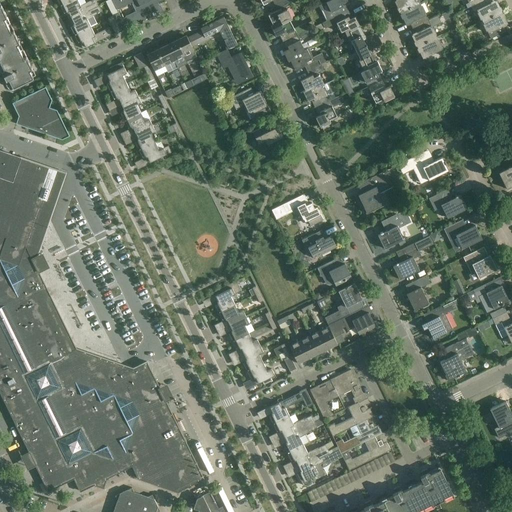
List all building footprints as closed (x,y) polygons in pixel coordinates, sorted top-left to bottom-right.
[(77,0),(69,0),(60,5),(64,13),(67,12),(69,15),(67,16),(68,19),(97,4),(94,0),(90,0),(80,5),(77,0)] [(111,0),(117,10),(135,1),(137,0),(111,0)] [(139,10),(121,19),(126,28),(162,10),(157,1),(154,2),(153,0),(137,0),(135,1),(139,10)] [(289,0),(285,0),(277,4),(279,9),(268,15),(273,25),(280,21),(282,24),(289,20),(292,19),(286,8),(291,5),(289,0)] [(346,0),(329,0),(326,2),(332,14),(321,19),(322,23),(348,10),(344,2),(347,1),(346,0)] [(418,0),(393,0),(400,13),(420,3),(418,0)] [(491,0),(482,0),(470,6),(473,12),(477,10),(482,21),(502,12),(496,0),(492,2),(491,0)] [(0,27),(10,23),(0,3),(0,27)] [(412,28),(428,20),(420,3),(400,13),(406,25),(409,23),(412,28)] [(68,19),(70,23),(72,22),(74,25),(71,27),(74,34),(90,26),(97,23),(93,15),(100,11),(97,4),(68,19)] [(352,18),(348,10),(322,23),(325,29),(336,23),(341,33),(344,31),(348,29),(350,32),(360,27),(355,16),(352,18)] [(508,24),(502,12),(482,21),(491,39),(507,31),(504,25),(508,24)] [(112,15),(120,31),(126,28),(121,19),(118,13),(112,15)] [(115,34),(120,31),(112,15),(107,18),(115,34)] [(428,20),(412,28),(415,33),(411,35),(417,47),(437,37),(432,28),(441,23),(438,16),(428,20)] [(187,38),(192,47),(210,38),(209,36),(218,31),(227,49),(237,44),(224,17),(215,21),(215,22),(201,28),(202,31),(187,38)] [(283,42),(306,30),(309,29),(305,22),(293,29),(289,20),(282,24),(280,21),(273,25),(271,26),(275,36),(279,34),(283,42)] [(10,23),(0,27),(0,60),(23,49),(10,23)] [(94,35),(90,26),(74,34),(78,42),(81,41),(83,44),(81,45),(83,49),(112,34),(109,28),(94,35)] [(348,29),(344,31),(349,42),(351,41),(355,50),(379,38),(376,32),(365,38),(360,27),(350,32),(348,29)] [(306,30),(283,42),(286,50),(283,51),(288,62),(290,61),(297,57),(296,54),(304,50),(300,41),(302,40),(302,39),(309,35),(306,30)] [(186,36),(176,41),(186,61),(196,56),(192,47),(187,38),(186,36)] [(445,54),(437,37),(417,47),(423,59),(426,57),(429,62),(445,54)] [(379,38),(355,50),(360,59),(358,60),(363,71),(368,69),(367,66),(377,61),(371,50),(382,44),(379,38)] [(176,66),(177,69),(187,64),(186,61),(176,41),(166,46),(171,56),(176,66)] [(166,46),(156,50),(166,71),(176,66),(171,56),(166,46)] [(307,65),(309,70),(325,62),(326,62),(321,52),(313,57),(309,48),(304,50),(296,54),(297,57),(290,61),(295,70),(307,65)] [(23,49),(0,60),(0,66),(2,70),(0,71),(0,74),(1,78),(4,76),(12,92),(34,81),(32,77),(35,75),(23,49)] [(231,57),(227,49),(216,54),(221,65),(226,63),(232,76),(235,74),(239,83),(253,76),(241,52),(231,57)] [(166,71),(156,50),(147,55),(157,76),(167,71),(166,71)] [(146,73),(150,71),(141,53),(134,57),(140,69),(143,67),(146,73)] [(342,56),(336,59),(340,66),(345,63),(342,56)] [(368,69),(363,71),(356,74),(360,83),(362,84),(365,83),(368,87),(382,80),(378,72),(382,71),(377,61),(367,66),(368,69)] [(106,84),(110,91),(126,83),(122,75),(127,73),(121,62),(109,68),(111,73),(104,76),(106,80),(108,79),(109,82),(106,84)] [(325,62),(309,70),(312,75),(300,81),(305,90),(312,87),(314,90),(322,86),(324,85),(318,73),(324,70),(322,67),(326,64),(325,62)] [(194,78),(197,84),(206,79),(204,74),(194,78)] [(386,88),(382,80),(368,87),(375,102),(383,99),(384,102),(394,97),(389,86),(386,88)] [(117,102),(118,105),(138,95),(135,89),(131,92),(126,83),(110,91),(114,99),(117,98),(119,101),(117,102)] [(314,90),(312,87),(305,90),(303,91),(308,102),(311,100),(315,108),(329,101),(322,86),(314,90)] [(52,100),(45,87),(12,103),(24,126),(62,140),(69,136),(57,110),(49,107),(52,100)] [(270,110),(260,91),(254,94),(251,87),(230,98),(236,109),(244,105),(247,112),(246,113),(249,120),(251,119),(270,110)] [(138,95),(118,105),(120,109),(122,108),(124,111),(121,113),(124,120),(140,112),(137,104),(141,102),(138,95)] [(329,101),(315,108),(319,115),(315,117),(320,127),(330,122),(329,120),(337,117),(332,108),(344,102),(341,95),(329,101)] [(140,112),(124,120),(128,128),(131,127),(133,130),(131,131),(132,134),(152,124),(149,118),(145,120),(140,112)] [(175,131),(179,129),(176,123),(167,127),(170,134),(175,131)] [(135,142),(138,149),(155,141),(151,133),(155,131),(152,124),(132,134),(134,138),(136,137),(138,140),(135,142)] [(252,133),(258,144),(265,141),(269,148),(274,145),(275,148),(285,142),(281,133),(279,134),(276,127),(268,132),(265,126),(252,133)] [(159,150),(155,141),(138,149),(142,157),(145,156),(147,159),(145,160),(147,164),(154,160),(156,164),(164,160),(162,157),(172,152),(168,146),(159,150)] [(37,256),(66,172),(0,149),(0,393),(29,453),(29,452),(42,477),(41,478),(48,491),(74,479),(80,491),(93,485),(103,488),(107,479),(132,466),(138,479),(177,492),(204,479),(165,400),(153,376),(153,375),(146,361),(133,368),(75,348),(72,350),(48,299),(51,297),(32,259),(37,256)] [(431,160),(426,150),(397,164),(401,172),(414,166),(418,174),(425,171),(429,180),(448,171),(445,164),(446,164),(445,161),(444,162),(442,157),(434,161),(433,159),(431,160)] [(511,166),(510,167),(507,168),(499,173),(506,189),(511,186),(511,166)] [(385,173),(384,171),(365,180),(369,188),(363,191),(364,192),(358,195),(367,213),(385,204),(379,193),(392,187),(388,178),(385,173)] [(447,202),(442,192),(429,198),(435,210),(442,207),(448,218),(467,208),(460,195),(457,196),(457,195),(455,196),(455,197),(447,202)] [(301,204),(297,197),(272,210),(275,217),(292,209),(298,221),(304,218),(305,220),(307,219),(310,225),(323,219),(317,207),(314,208),(311,203),(306,205),(305,202),(301,204)] [(410,222),(405,210),(386,219),(391,229),(386,231),(385,230),(380,233),(381,234),(378,235),(384,249),(404,239),(399,227),(410,222)] [(462,232),(457,222),(444,229),(450,241),(458,237),(463,248),(482,239),(475,225),(462,232)] [(318,239),(315,233),(301,240),(306,249),(308,247),(313,258),(322,254),(323,256),(330,252),(329,250),(336,247),(331,235),(324,239),(323,237),(318,239)] [(437,233),(430,236),(433,243),(440,239),(437,233)] [(396,264),(393,266),(399,279),(408,275),(419,270),(414,259),(421,255),(419,251),(433,244),(433,243),(430,236),(429,236),(422,239),(415,243),(401,249),(406,259),(398,263),(397,263),(396,263),(396,264)] [(484,258),(480,249),(463,257),(471,274),(475,271),(479,278),(497,269),(490,255),(484,258)] [(334,259),(318,267),(326,283),(329,285),(334,282),(335,285),(352,277),(346,267),(341,265),(338,266),(334,259)] [(430,283),(426,275),(408,284),(412,291),(406,294),(414,310),(429,302),(422,287),(430,283)] [(486,292),(479,296),(487,312),(494,309),(500,306),(509,301),(501,286),(504,284),(500,277),(491,281),(485,284),(483,285),(486,292)] [(218,312),(235,304),(230,296),(241,290),(236,280),(218,290),(219,293),(212,297),(214,300),(216,299),(218,303),(214,304),(218,312)] [(325,318),(328,325),(360,309),(357,302),(362,299),(354,283),(338,291),(344,304),(337,307),(339,311),(325,318)] [(255,294),(259,292),(256,286),(248,290),(251,296),(255,294)] [(455,288),(448,291),(451,298),(458,295),(455,288)] [(263,301),(259,292),(255,294),(259,303),(263,301)] [(323,298),(320,292),(314,294),(317,300),(323,298)] [(461,301),(459,297),(423,314),(427,322),(421,324),(424,329),(428,327),(433,338),(447,332),(453,329),(445,314),(454,309),(452,305),(461,301)] [(225,323),(227,326),(246,317),(243,310),(238,312),(235,304),(218,312),(222,320),(225,318),(227,322),(225,323)] [(504,306),(490,313),(492,318),(497,316),(506,311),(504,306)] [(328,325),(329,327),(331,331),(344,324),(347,329),(354,326),(359,334),(375,326),(368,312),(366,313),(363,308),(360,309),(328,325)] [(488,321),(490,325),(494,323),(501,338),(507,335),(511,344),(511,322),(511,323),(506,311),(497,316),(492,318),(492,319),(488,321)] [(269,323),(273,321),(268,312),(265,314),(269,323)] [(279,324),(289,320),(287,316),(277,321),(279,324)] [(246,317),(227,326),(228,330),(230,329),(232,332),(229,333),(232,341),(249,333),(245,325),(249,323),(246,317)] [(329,327),(319,332),(327,349),(338,344),(331,331),(329,327)] [(469,337),(477,333),(474,327),(466,331),(469,337)] [(317,354),(327,349),(319,332),(309,337),(317,354)] [(239,352),(241,355),(260,345),(257,339),(253,341),(249,333),(232,341),(236,349),(239,347),(241,351),(239,352)] [(299,342),(308,359),(317,354),(309,337),(299,342)] [(474,354),(466,338),(447,347),(451,355),(445,358),(446,359),(440,362),(449,380),(457,376),(458,377),(460,376),(460,374),(466,371),(461,360),(474,354)] [(298,364),(308,359),(299,342),(290,346),(298,364)] [(277,347),(281,354),(283,352),(287,350),(284,344),(277,347)] [(243,363),(247,370),(263,362),(259,354),(263,352),(260,345),(241,355),(242,359),(244,358),(246,361),(243,363)] [(296,368),(287,350),(283,352),(287,358),(284,360),(290,371),(296,368)] [(267,371),(263,362),(247,370),(251,378),(254,376),(255,380),(253,381),(255,385),(262,381),(264,385),(272,381),(270,377),(275,375),(271,369),(267,371)] [(352,399),(354,405),(358,403),(365,399),(351,369),(330,379),(335,389),(338,396),(351,389),(354,397),(352,398),(353,398),(352,399)] [(338,396),(335,389),(329,391),(326,384),(319,387),(318,385),(310,389),(324,419),(331,416),(324,402),(338,396)] [(273,424),(289,416),(285,408),(303,399),(307,407),(313,404),(306,389),(299,392),(267,408),(268,412),(270,411),(272,414),(269,416),(273,424)] [(354,405),(352,399),(346,402),(348,407),(354,405)] [(490,409),(498,427),(494,429),(499,438),(511,431),(511,414),(505,401),(490,409)] [(332,436),(357,424),(366,420),(374,416),(370,408),(366,409),(364,406),(361,408),(358,403),(354,405),(348,407),(348,408),(352,417),(335,425),(334,423),(327,426),(332,436)] [(289,416),(273,424),(277,431),(280,430),(281,433),(279,434),(281,438),(320,419),(318,415),(312,418),(311,416),(293,425),(289,416)] [(283,445),(287,453),(303,445),(299,437),(317,428),(315,424),(322,421),(320,419),(281,438),(283,441),(285,440),(286,443),(283,445)] [(366,420),(357,424),(361,433),(343,442),(342,439),(335,442),(337,446),(340,452),(341,453),(365,441),(377,435),(382,433),(378,425),(374,427),(373,423),(369,425),(366,420)] [(377,435),(365,441),(369,450),(352,459),(351,457),(344,460),(349,470),(390,450),(386,442),(383,443),(381,440),(380,440),(377,435)] [(303,445),(287,453),(291,460),(294,459),(296,462),(294,463),(295,467),(335,448),(331,441),(325,444),(326,445),(308,454),(303,445)] [(337,446),(335,448),(295,467),(297,470),(299,469),(301,472),(298,474),(303,485),(306,486),(311,484),(312,481),(310,478),(317,474),(318,476),(321,477),(324,475),(325,473),(320,462),(322,460),(327,464),(339,458),(337,454),(340,452),(337,446)] [(446,481),(439,467),(428,472),(427,469),(421,472),(423,475),(420,476),(422,481),(402,491),(401,489),(401,490),(399,486),(394,489),(395,492),(392,494),(393,496),(373,506),(372,504),(370,501),(365,503),(366,507),(363,508),(364,510),(359,511),(414,511),(431,504),(432,506),(444,500),(444,498),(453,494),(448,484),(448,481),(446,481)] [(158,511),(160,511),(152,494),(147,497),(134,492),(132,487),(115,496),(117,500),(113,511),(158,511)] [(221,511),(220,511),(210,491),(197,498),(194,505),(187,503),(183,511),(221,511)]
